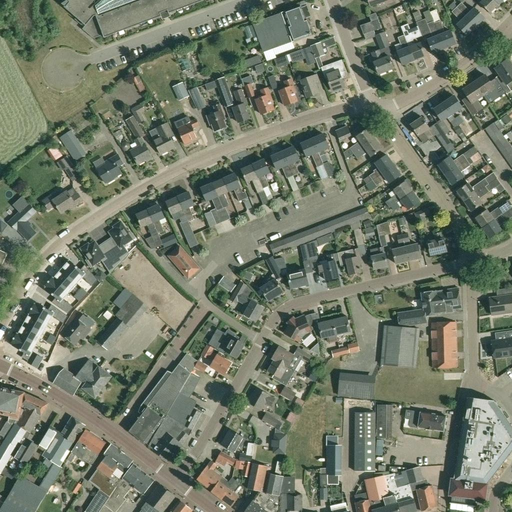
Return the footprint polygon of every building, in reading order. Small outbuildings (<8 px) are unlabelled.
[(67,0),(70,3),(66,7),(65,6),(64,8),(85,26),(82,30),(93,39),(102,35),(104,38),(112,35),(111,32),(116,30),(118,33),(119,32),(118,30),(123,28),(124,30),(141,24),(140,22),(145,19),(147,22),(146,19),(152,17),(153,20),(162,17),(161,14),(168,11),(169,14),(177,11),(176,8),(182,6),(183,9),(184,8),(183,6),(188,3),(189,6),(205,1),(205,0),(67,0)] [(490,13),(499,5),(494,0),(483,0),(480,3),(490,13)] [(453,12),(462,21),(458,25),(468,35),(476,27),(457,8),(454,2),(449,6),(454,11),(453,12)] [(457,8),(476,27),(485,18),(475,8),(471,12),(462,3),(457,8)] [(402,5),(395,7),(401,21),(407,18),(402,5)] [(301,6),(253,24),(264,52),(312,35),(301,6)] [(430,10),(424,12),(426,19),(428,24),(432,35),(433,38),(428,40),(433,53),(445,49),(432,15),(430,12),(430,10)] [(364,34),(382,28),(376,13),(370,15),(372,22),(361,26),(364,34)] [(438,13),(432,15),(445,49),(456,44),(451,31),(446,33),(441,21),(438,13)] [(408,24),(401,27),(404,35),(405,35),(415,60),(426,56),(421,43),(415,45),(414,40),(410,30),(408,24)] [(374,62),(379,75),(394,68),(390,56),(393,55),(389,47),(391,46),(385,32),(375,35),(381,50),(372,53),(375,61),(374,62)] [(238,33),(225,38),(232,58),(245,53),(238,33)] [(403,50),(398,52),(403,65),(415,60),(405,35),(404,35),(398,38),(403,50)] [(225,38),(212,43),(219,63),(232,58),(225,38)] [(325,41),(311,46),(319,69),(323,67),(319,57),(327,54),(328,51),(325,41)] [(212,43),(199,48),(206,67),(219,63),(212,43)] [(309,58),(314,56),(315,59),(316,59),(311,46),(311,47),(301,51),(303,57),(308,56),(309,58)] [(185,53),(193,72),(206,67),(199,48),(185,53)] [(59,54),(41,65),(48,77),(66,66),(59,54)] [(289,62),(287,55),(281,57),(284,66),(289,64),(289,62)] [(498,81),(506,93),(507,94),(511,90),(511,64),(508,59),(495,68),(502,78),(498,81)] [(323,67),(328,82),(329,81),(331,89),(332,89),(333,91),(340,89),(339,86),(344,85),(342,79),(345,77),(347,74),(342,61),(323,67)] [(66,66),(48,77),(55,89),(73,78),(66,66)] [(139,88),(144,86),(139,75),(134,77),(139,88)] [(273,90),(279,87),(274,75),(268,77),(273,90)] [(316,82),(320,80),(317,75),(301,81),(307,98),(320,93),(316,82)] [(506,93),(498,81),(492,85),(486,75),(475,82),(484,95),(489,92),(495,100),(506,93)] [(73,78),(55,89),(62,101),(80,90),(73,78)] [(286,106),(298,101),(295,94),(297,93),(291,79),(285,81),(288,88),(280,91),(286,106)] [(484,95),(475,82),(464,90),(470,100),(465,103),(473,115),(483,108),(477,99),(484,95)] [(188,97),(182,83),(174,87),(180,100),(188,97)] [(249,98),(256,96),(251,83),(245,86),(249,98)] [(228,88),(227,88),(227,86),(221,88),(222,90),(221,90),(227,106),(234,103),(228,88)] [(195,102),(202,98),(197,87),(189,90),(195,102)] [(242,88),(235,90),(240,105),(233,108),(239,123),(250,119),(245,105),(248,105),(242,88)] [(262,115),(275,110),(272,102),(273,101),(268,88),(262,90),(264,97),(256,100),(262,115)] [(62,101),(69,113),(87,102),(80,90),(62,101)] [(444,103),(453,114),(457,111),(463,108),(455,96),(444,103)] [(434,110),(442,121),(453,114),(444,103),(434,110)] [(215,132),(227,127),(225,120),(226,120),(221,104),(215,106),(217,113),(208,116),(211,125),(212,124),(215,132)] [(118,106),(112,109),(115,115),(121,112),(118,106)] [(131,110),(139,124),(145,120),(141,113),(142,112),(139,106),(131,110)] [(486,111),(480,114),(483,119),(489,116),(486,111)] [(425,140),(430,136),(426,130),(430,128),(423,117),(422,118),(420,115),(410,122),(411,124),(411,125),(418,136),(421,134),(425,140)] [(127,121),(137,139),(145,136),(140,126),(134,117),(127,121)] [(188,117),(175,122),(185,145),(191,142),(191,141),(198,138),(193,128),(200,126),(197,119),(190,122),(188,117)] [(458,125),(454,119),(450,121),(455,128),(458,125)] [(499,120),(495,123),(498,127),(500,131),(504,128),(502,125),(499,121),(499,120)] [(439,139),(446,134),(438,122),(432,126),(437,133),(435,134),(439,139)] [(495,123),(485,130),(488,134),(498,127),(495,123)] [(161,154),(176,147),(169,134),(168,134),(163,125),(157,128),(158,130),(151,134),(155,140),(154,140),(161,154)] [(351,135),(347,126),(336,130),(340,140),(351,135)] [(363,132),(360,127),(353,131),(357,136),(360,141),(350,148),(354,154),(375,138),(368,128),(363,132)] [(498,127),(488,134),(491,138),(501,131),(500,131),(498,127)] [(71,130),(61,137),(75,161),(85,155),(71,130)] [(501,131),(491,138),(494,142),(504,136),(501,131)] [(327,154),(324,149),(330,147),(324,134),(313,139),(323,163),(328,161),(325,155),(327,154)] [(504,136),(494,142),(497,147),(507,140),(506,139),(504,136)] [(131,151),(138,165),(147,160),(147,161),(153,158),(145,143),(145,144),(142,138),(136,141),(139,147),(131,151)] [(358,159),(368,152),(371,156),(382,148),(375,138),(354,154),(358,159)] [(317,167),(322,178),(322,180),(329,177),(323,163),(313,139),(302,144),(307,157),(312,155),(317,167)] [(507,140),(497,147),(500,151),(510,144),(507,140)] [(511,147),(510,144),(500,151),(503,155),(511,148),(511,147)] [(294,147),(283,152),(293,176),(299,173),(294,162),(299,160),(294,147)] [(511,148),(503,155),(506,159),(511,155),(511,148)] [(296,182),(293,176),(283,152),(271,157),(277,169),(282,167),(287,178),(288,178),(292,185),(296,182)] [(478,152),(467,160),(446,175),(453,185),(464,177),(461,172),(471,165),(482,157),(478,152)] [(117,164),(122,161),(118,154),(106,162),(107,163),(98,169),(106,183),(122,173),(117,164)] [(439,165),(446,175),(467,160),(463,154),(453,161),(450,157),(439,165)] [(368,184),(395,165),(387,155),(376,163),(379,167),(374,171),(375,172),(364,180),(367,184),(368,184)] [(65,169),(71,164),(66,157),(57,163),(62,171),(65,169)] [(269,186),(264,175),(269,173),(264,160),(253,164),(267,197),(272,194),(268,186),(269,186)] [(328,161),(323,163),(329,177),(334,174),(328,161)] [(73,182),(80,177),(72,164),(71,164),(65,169),(73,182)] [(258,193),(259,192),(262,198),(267,197),(253,164),(242,169),(247,182),(252,180),(258,193)] [(390,183),(402,174),(395,165),(368,184),(371,188),(376,184),(377,185),(387,178),(390,183)] [(243,200),(247,210),(253,208),(245,191),(243,192),(235,173),(223,178),(229,191),(234,189),(239,202),(243,200)] [(229,191),(223,178),(212,183),(223,207),(229,204),(224,193),(229,191)] [(406,181),(394,189),(394,190),(389,194),(392,198),(386,202),(387,204),(384,206),(387,210),(390,207),(413,191),(411,188),(413,185),(408,178),(405,180),(406,181)] [(457,191),(464,201),(489,184),(485,178),(472,188),(469,183),(457,191)] [(471,211),(483,203),(480,199),(501,183),(497,178),(489,184),(464,201),(471,211)] [(212,198),(217,210),(223,207),(212,183),(202,187),(207,200),(212,198)] [(52,194),(42,201),(49,211),(57,205),(62,213),(74,205),(75,206),(83,201),(78,193),(74,187),(68,191),(60,196),(59,194),(54,198),(52,194)] [(178,196),(188,220),(194,218),(189,207),(195,204),(189,191),(178,196)] [(413,191),(390,207),(392,206),(395,211),(405,204),(409,209),(420,201),(413,191)] [(29,240),(37,233),(28,223),(29,222),(27,220),(33,215),(33,216),(37,212),(23,196),(15,203),(22,210),(10,222),(17,230),(18,228),(29,240)] [(193,232),(188,220),(178,196),(166,201),(175,221),(180,218),(182,223),(183,222),(185,227),(185,228),(188,234),(193,232)] [(483,228),(511,207),(511,203),(510,200),(500,207),(500,208),(491,214),(488,210),(476,218),(483,228)] [(165,231),(160,219),(164,217),(159,204),(148,209),(158,234),(159,234),(165,231)] [(371,217),(367,207),(362,209),(366,219),(371,217)] [(511,216),(511,207),(483,228),(490,238),(501,230),(498,226),(511,216)] [(425,216),(431,214),(428,208),(415,213),(419,224),(427,221),(425,216)] [(156,247),(157,246),(158,250),(164,248),(163,244),(159,234),(158,234),(148,209),(136,214),(142,227),(147,225),(156,247)] [(366,219),(362,209),(357,211),(362,221),(366,219)] [(362,221),(357,211),(353,212),(358,223),(362,221)] [(358,223),(353,212),(349,214),(353,224),(358,223)] [(353,224),(349,214),(344,216),(349,226),(353,224)] [(349,226),(344,216),(339,218),(344,228),(349,226)] [(344,228),(339,218),(334,220),(338,230),(344,228)] [(338,230),(334,220),(328,222),(332,233),(338,230)] [(110,232),(118,245),(111,249),(120,263),(129,253),(124,245),(134,238),(134,239),(135,238),(130,231),(129,231),(130,232),(129,232),(121,221),(114,226),(115,228),(110,232)] [(328,222),(322,225),(326,235),(327,237),(332,235),(332,233),(328,222)] [(383,224),(385,235),(391,234),(389,222),(383,224)] [(354,230),(358,246),(365,244),(360,223),(351,226),(352,230),(354,230)] [(377,225),(379,237),(385,235),(383,224),(377,225)] [(326,235),(322,225),(317,227),(321,237),(326,235)] [(317,227),(312,228),(316,239),(321,237),(317,227)] [(316,239),(312,228),(307,230),(312,241),(316,239)] [(312,241),(307,230),(303,232),(308,242),(312,241)] [(308,242),(303,232),(299,233),(303,244),(308,242)] [(431,255),(447,251),(444,238),(443,239),(441,232),(434,234),(436,240),(428,242),(431,255)] [(303,244),(299,233),(295,235),(299,245),(303,244)] [(403,234),(409,261),(421,258),(418,244),(411,246),(408,233),(403,234)] [(295,235),(290,237),(294,247),(299,245),(295,235)] [(385,245),(395,244),(394,236),(384,237),(385,245)] [(290,237),(285,239),(289,249),(294,247),(290,237)] [(289,249),(285,239),(280,241),(284,251),(289,249)] [(307,244),(311,260),(319,258),(316,247),(319,246),(317,239),(307,244)] [(89,243),(81,248),(88,259),(88,260),(87,259),(92,267),(92,266),(102,260),(111,273),(120,263),(111,249),(104,254),(95,241),(90,245),(89,243)] [(280,241),(275,243),(279,253),(284,251),(280,241)] [(275,243),(270,245),(274,255),(279,253),(275,243)] [(300,246),(304,261),(311,260),(307,244),(300,246)] [(170,255),(189,277),(200,268),(180,246),(170,255)] [(385,254),(383,247),(370,250),(372,257),(375,269),(388,265),(385,254)] [(396,264),(409,261),(406,247),(393,250),(396,264)] [(347,264),(350,275),(362,272),(359,260),(361,259),(358,249),(338,253),(341,265),(347,264)] [(326,280),(339,277),(334,256),(332,256),(332,254),(328,255),(328,257),(330,262),(319,265),(321,274),(324,273),(326,280)] [(271,281),(260,287),(261,289),(265,294),(268,301),(284,291),(276,280),(282,277),(279,270),(272,257),(266,260),(273,274),(269,277),(271,281)] [(81,270),(71,261),(62,270),(77,283),(83,276),(94,285),(99,280),(86,265),(81,270)] [(291,289),(308,285),(305,269),(287,274),(291,289)] [(77,283),(62,270),(55,279),(69,292),(77,283)] [(55,279),(53,277),(45,286),(47,287),(46,289),(56,298),(52,303),(69,313),(74,308),(64,299),(69,292),(55,279)] [(241,312),(245,314),(244,314),(256,320),(263,307),(257,304),(258,302),(249,297),(253,291),(246,284),(241,281),(231,299),(236,302),(237,300),(245,304),(241,312)] [(511,287),(505,288),(506,295),(489,298),(492,315),(511,311),(511,287)] [(453,310),(461,308),(459,288),(443,290),(446,313),(453,312),(453,310)] [(427,324),(426,316),(440,314),(439,312),(446,311),(443,290),(422,294),(424,309),(397,313),(400,327),(427,324)] [(98,342),(108,350),(128,326),(132,329),(150,308),(136,296),(117,316),(119,318),(98,342)] [(64,323),(68,316),(51,305),(48,310),(36,304),(35,305),(34,304),(28,314),(47,325),(52,316),(64,323)] [(86,336),(92,330),(82,322),(86,317),(81,313),(63,334),(75,345),(84,334),(86,336)] [(47,325),(29,315),(24,325),(41,335),(47,325)] [(289,325),(284,333),(299,342),(299,341),(302,343),(311,334),(310,331),(311,331),(304,316),(295,319),(293,318),(287,323),(289,325)] [(341,318),(334,320),(337,335),(352,332),(348,317),(345,317),(345,316),(341,317),(341,318)] [(313,327),(315,330),(320,328),(323,338),(337,335),(334,320),(326,322),(325,321),(321,322),(321,323),(319,324),(313,327)] [(161,332),(168,327),(164,322),(157,327),(161,332)] [(433,367),(457,367),(456,322),(432,322),(433,367)] [(36,345),(41,335),(24,325),(18,335),(36,345)] [(385,326),(382,364),(416,367),(419,329),(414,329),(388,326),(385,326)] [(237,357),(245,343),(236,338),(237,336),(227,330),(220,342),(227,346),(225,350),(237,357)] [(511,330),(508,331),(509,338),(493,341),(495,357),(511,354),(511,330)] [(32,352),(36,345),(18,335),(17,334),(11,344),(13,345),(12,347),(25,354),(22,359),(29,362),(29,364),(38,369),(44,359),(32,352)] [(225,374),(231,363),(224,359),(226,356),(219,352),(218,355),(212,351),(214,348),(208,344),(202,355),(208,358),(209,357),(214,360),(210,366),(225,374)] [(295,371),(302,359),(308,362),(312,356),(298,347),(294,354),(295,354),(294,355),(280,346),(273,358),(275,359),(281,362),(280,363),(282,364),(283,363),(288,366),(288,367),(295,371)] [(348,347),(341,349),(342,355),(350,353),(348,347)] [(342,355),(341,349),(335,350),(332,351),(334,357),(342,355)] [(162,456),(168,460),(176,450),(178,451),(190,436),(201,413),(194,409),(198,402),(192,398),(202,378),(193,373),(196,367),(198,361),(187,354),(173,374),(167,371),(142,405),(138,413),(141,415),(127,432),(144,445),(145,443),(154,449),(153,451),(161,457),(162,456)] [(269,371),(274,374),(272,378),(287,386),(295,371),(288,367),(288,366),(283,363),(282,364),(280,363),(281,362),(275,359),(269,371)] [(96,397),(112,377),(98,366),(89,360),(76,377),(65,369),(61,373),(60,373),(54,383),(74,395),(80,385),(96,397)] [(196,367),(205,371),(208,366),(199,361),(196,367)] [(374,399),(376,376),(341,373),(338,396),(374,399)] [(292,401),(297,393),(285,386),(281,394),(292,401)] [(0,387),(0,413),(10,415),(8,421),(15,423),(23,407),(22,406),(25,393),(0,387)] [(272,406),(276,399),(270,395),(271,395),(257,387),(249,402),(262,410),(266,403),(272,406)] [(34,397),(25,393),(22,406),(23,407),(15,423),(6,439),(0,448),(0,471),(1,472),(27,431),(30,433),(41,415),(42,415),(49,403),(34,397)] [(487,485),(511,451),(511,424),(495,400),(470,397),(462,444),(461,444),(454,480),(453,480),(451,494),(453,494),(452,502),(451,502),(451,503),(475,506),(475,505),(474,505),(475,497),(477,497),(477,495),(478,495),(478,497),(483,497),(483,496),(485,496),(487,485)] [(393,438),(393,405),(378,404),(377,438),(393,438)] [(444,431),(446,416),(409,410),(407,425),(444,431)] [(275,427),(279,420),(266,412),(262,420),(275,427)] [(356,413),(356,471),(375,471),(375,413),(356,413)] [(46,449),(43,456),(46,458),(61,467),(86,425),(72,417),(62,435),(51,428),(38,446),(46,449)] [(7,421),(0,432),(0,435),(6,439),(15,423),(8,421),(8,422),(7,421)] [(77,454),(90,464),(93,463),(106,444),(85,430),(68,460),(72,462),(77,454)] [(241,446),(245,438),(230,430),(222,445),(235,452),(239,445),(241,446)] [(27,465),(38,446),(27,439),(16,458),(27,465)] [(89,481),(110,496),(122,480),(121,479),(134,462),(112,445),(100,461),(102,462),(97,468),(98,469),(89,481)] [(327,445),(327,474),(328,474),(328,475),(342,475),(342,445),(327,445)] [(228,463),(234,467),(237,460),(221,451),(217,461),(220,462),(220,464),(225,468),(228,463)] [(253,455),(240,453),(239,461),(242,461),(247,461),(251,462),(253,455)] [(61,467),(46,458),(41,466),(50,472),(41,488),(49,492),(63,468),(61,467)] [(212,492),(223,477),(214,470),(218,465),(212,461),(208,466),(205,469),(202,467),(199,471),(202,473),(198,479),(212,491),(212,492)] [(242,467),(244,468),(242,475),(249,477),(252,463),(243,462),(242,467)] [(281,511),(282,511),(282,494),(284,494),(285,477),(270,474),(272,467),(254,463),(248,488),(260,491),(244,511),(281,511)] [(124,478),(122,480),(110,496),(108,500),(99,511),(115,511),(126,498),(124,497),(133,485),(144,494),(155,480),(134,464),(124,478)] [(406,471),(410,484),(424,480),(420,466),(406,470),(406,471)] [(5,467),(1,473),(9,477),(13,471),(5,467)] [(371,503),(384,500),(387,508),(373,511),(415,511),(418,511),(410,484),(398,488),(395,474),(366,480),(371,503)] [(36,511),(48,493),(23,477),(21,475),(0,510),(3,511),(36,511)] [(222,499),(236,480),(233,478),(229,482),(228,481),(223,477),(212,492),(222,499)] [(302,511),(303,494),(296,494),(295,477),(285,477),(284,494),(282,494),(282,511),(281,511),(302,511)] [(236,480),(222,499),(232,507),(240,497),(235,493),(242,484),(236,480)] [(76,494),(82,485),(77,481),(71,490),(76,494)] [(163,511),(175,497),(175,496),(160,484),(142,509),(140,511),(163,511)] [(422,511),(438,507),(432,486),(417,490),(422,511)] [(321,500),(328,500),(328,488),(320,488),(321,500)] [(357,511),(372,511),(368,492),(355,495),(357,502),(355,503),(357,511)] [(86,511),(99,511),(108,500),(98,493),(86,511)] [(180,500),(170,511),(191,511),(193,511),(180,500)]
